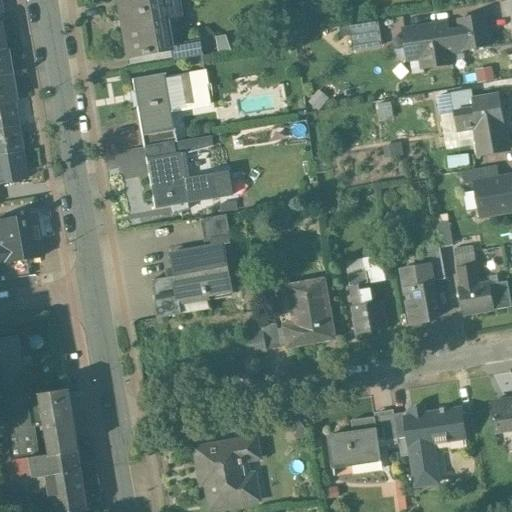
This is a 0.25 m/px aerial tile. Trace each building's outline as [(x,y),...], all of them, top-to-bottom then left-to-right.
[(175,0),(129,0),(119,2),(129,58),(165,51),(160,20),(179,16),(175,0)] [(487,16),(459,21),(460,30),(448,32),(451,53),(492,46),(487,16)] [(379,22),(349,27),(353,50),(383,45),(379,22)] [(446,25),(405,31),(409,60),(422,58),(424,68),(453,63),(451,53),(448,32),(446,25)] [(199,41),(169,46),(172,61),(201,56),(199,41)] [(4,49),(0,49),(0,76),(8,75),(4,49)] [(204,72),(133,84),(142,136),(172,131),(169,112),(209,105),(204,72)] [(8,75),(0,76),(0,102),(12,101),(8,75)] [(500,94),(474,99),(472,91),(451,95),(454,113),(454,114),(458,132),(476,129),(480,155),(509,150),(504,125),(505,125),(500,94)] [(12,101),(0,102),(0,128),(17,126),(12,101)] [(454,113),(442,115),(445,134),(458,132),(454,114),(454,113)] [(17,126),(0,128),(0,154),(21,151),(17,126)] [(174,142),(172,131),(142,136),(144,148),(174,142)] [(144,148),(145,159),(168,155),(173,181),(188,178),(184,155),(212,147),(211,136),(174,142),(144,148)] [(21,151),(0,154),(0,182),(25,178),(21,151)] [(188,178),(173,181),(168,155),(145,159),(154,209),(186,203),(186,204),(231,196),(227,172),(188,178)] [(497,166),(474,170),(476,183),(499,179),(497,166)] [(476,183),(474,170),(463,172),(465,185),(476,183)] [(511,177),(499,179),(476,183),(482,217),(511,211),(511,177)] [(32,213),(0,218),(0,272),(4,272),(3,262),(24,258),(40,255),(32,213)] [(226,215),(200,219),(204,243),(230,239),(226,215)] [(449,222),(437,223),(441,247),(453,245),(449,222)] [(225,244),(170,254),(172,269),(178,301),(179,300),(233,291),(225,244)] [(439,244),(421,248),(424,266),(431,265),(434,282),(446,280),(439,244)] [(473,246),(453,250),(456,267),(476,264),(473,246)] [(24,258),(3,262),(4,272),(5,279),(27,275),(24,258)] [(381,258),(364,261),(366,273),(368,284),(369,284),(386,281),(381,258)] [(476,264),(456,267),(459,287),(457,287),(463,316),(494,310),(511,307),(507,281),(489,284),(489,281),(479,282),(476,264)] [(424,266),(406,269),(409,288),(405,289),(411,325),(431,322),(430,319),(440,317),(434,282),(431,265),(424,266)] [(166,277),(151,280),(158,318),(182,314),(179,300),(178,301),(172,269),(165,270),(166,277)] [(366,273),(348,276),(353,307),(352,307),(356,328),(355,329),(357,339),(370,337),(369,333),(387,329),(382,302),(372,304),(369,284),(368,284),(366,273)] [(333,339),(323,283),(289,289),(295,319),(302,318),(303,326),(286,329),(289,346),(333,339)] [(277,325),(263,328),(264,335),(267,350),(281,348),(277,325)] [(264,335),(246,339),(248,354),(267,350),(264,335)] [(17,338),(0,339),(0,463),(25,459),(38,457),(38,456),(33,427),(29,428),(20,358),(23,358),(23,354),(20,355),(17,338)] [(65,390),(34,395),(43,455),(74,450),(75,450),(65,390)] [(511,402),(511,403),(511,400),(491,404),(495,434),(511,431),(511,402)] [(443,412),(408,417),(410,437),(409,437),(416,487),(439,483),(433,439),(463,435),(464,441),(466,441),(462,410),(446,412),(446,409),(442,410),(443,412)] [(407,413),(394,415),(397,439),(409,437),(410,437),(408,417),(407,413)] [(394,415),(381,417),(385,441),(393,440),(397,439),(394,415)] [(354,434),(329,437),(333,467),(354,464),(353,460),(381,456),(380,446),(394,445),(393,440),(385,441),(381,417),(375,418),(375,417),(352,420),(354,434)] [(257,441),(198,451),(201,469),(206,468),(213,508),(260,500),(256,477),(247,478),(244,462),(260,459),(257,441)] [(43,455),(39,456),(43,478),(48,511),(73,511),(84,510),(74,450),(43,455)] [(38,457),(25,459),(28,480),(43,478),(39,456),(38,456),(38,457)] [(25,459),(0,463),(0,468),(7,511),(48,511),(43,478),(28,480),(25,459)]
